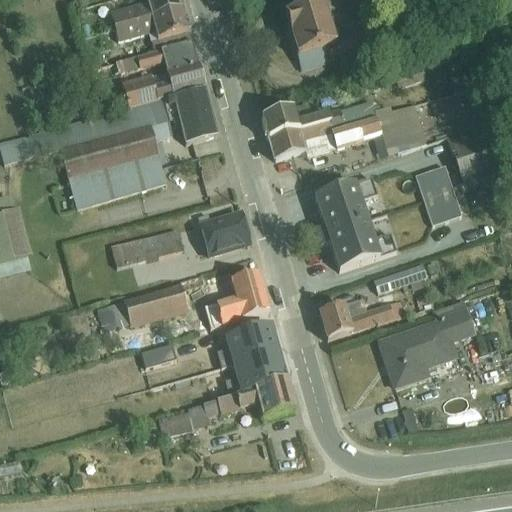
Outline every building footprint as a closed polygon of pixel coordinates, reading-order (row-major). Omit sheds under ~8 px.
[(114,34),(181,14),(177,0),(144,0),(146,7),(110,18),(111,22),(104,24),(107,36),(114,34)] [(323,9),(283,22),(300,75),(337,64),(343,81),(385,68),(383,64),(400,59),(399,57),(406,55),(398,29),(388,32),(388,30),(376,34),(375,33),(334,45),(323,9)] [(181,14),(114,34),(118,49),(148,41),(153,58),(191,48),(187,37),(181,14)] [(191,48),(153,58),(115,68),(118,79),(138,74),(139,76),(163,70),(165,78),(151,82),(151,80),(121,88),(127,113),(204,93),(191,48)] [(475,52),(459,57),(461,66),(478,61),(475,52)] [(419,70),(393,78),(398,93),(424,85),(419,70)] [(469,93),(485,88),(483,81),(469,85),(466,77),(449,82),(452,90),(448,91),(451,99),(469,93)] [(485,88),(469,93),(472,102),(488,97),(485,88)] [(52,134),(0,148),(0,158),(3,171),(59,157),(76,216),(165,190),(155,147),(181,141),(183,150),(215,142),(203,95),(52,134)] [(48,104),(32,107),(35,122),(51,119),(48,104)] [(332,135),(391,117),(390,112),(375,116),(371,105),(323,120),(320,110),(309,113),(308,110),(262,123),(267,144),(329,127),(332,135)] [(491,108),(475,112),(481,130),(496,125),(491,108)] [(329,127),(267,144),(274,165),(307,156),(304,147),(330,139),(335,155),(374,143),(380,163),(426,149),(414,110),(391,117),(332,135),(329,127)] [(492,129),(446,145),(463,195),(509,180),(492,129)] [(304,147),(307,156),(309,163),(335,155),(330,139),(304,147)] [(444,171),(414,182),(431,232),(461,222),(444,171)] [(370,183),(314,203),(323,231),(314,234),(320,251),(329,248),(338,276),(395,256),(389,239),(374,244),(360,205),(375,200),(370,183)] [(0,283),(30,275),(27,264),(31,263),(19,215),(15,216),(11,200),(0,202),(0,283)] [(207,219),(197,223),(199,229),(197,230),(205,262),(248,249),(240,220),(210,229),(207,219)] [(177,235),(110,251),(116,274),(183,257),(177,235)] [(421,269),(373,285),(378,300),(410,289),(412,296),(427,291),(424,284),(426,284),(421,269)] [(180,290),(96,314),(103,337),(129,330),(130,335),(189,318),(183,297),(204,291),(201,280),(179,287),(180,290)] [(259,288),(220,299),(225,318),(233,316),(236,327),(268,319),(259,288)] [(344,311),(318,319),(326,346),(404,321),(400,306),(366,316),(362,303),(343,309),(344,311)] [(435,328),(379,348),(394,393),(427,383),(424,374),(455,364),(451,350),(475,342),(463,307),(431,318),(435,328)] [(203,327),(196,329),(199,338),(221,332),(217,318),(202,322),(203,327)] [(232,371),(277,358),(274,349),(276,349),(271,330),(225,343),(227,354),(216,357),(221,374),(232,371)] [(23,339),(7,343),(9,354),(26,350),(23,339)] [(143,353),(148,371),(179,363),(175,345),(143,353)] [(277,358),(232,371),(236,383),(224,386),(228,402),(286,386),(281,367),(279,367),(277,358)] [(217,406),(221,420),(257,411),(261,424),(294,415),(286,386),(228,402),(217,406)] [(399,394),(403,407),(419,401),(415,389),(399,394)] [(204,409),(208,423),(221,420),(217,406),(204,409)] [(208,423),(204,409),(187,414),(188,418),(158,425),(163,447),(194,440),(193,436),(210,432),(208,423)] [(412,413),(402,415),(407,435),(418,436),(412,413)]
